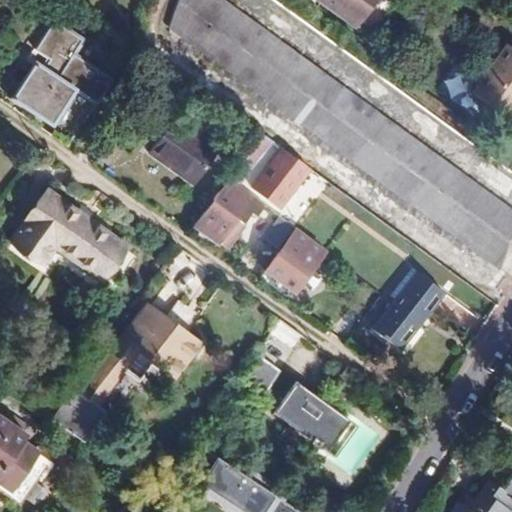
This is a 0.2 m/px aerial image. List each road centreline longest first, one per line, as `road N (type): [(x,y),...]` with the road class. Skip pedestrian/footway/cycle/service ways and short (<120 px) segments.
road 1 (track): [(445,429),(0,107)]
road 2 (residential): [(511,320),(393,511)]
